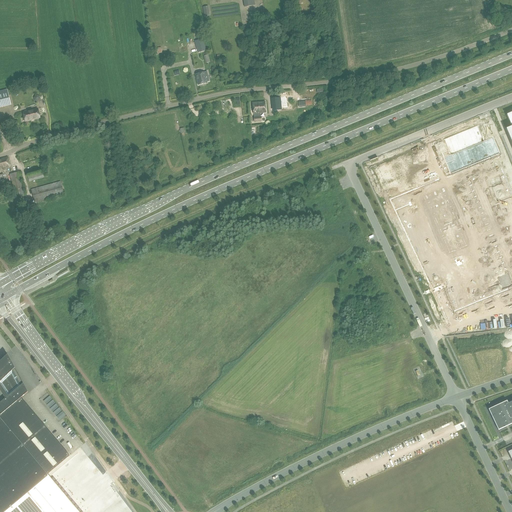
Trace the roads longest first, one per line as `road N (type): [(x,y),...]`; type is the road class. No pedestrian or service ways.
road 1 (primary): [(511,55),(180,191),(0,283)]
road 2 (primary): [(6,296),(185,204),(511,69)]
road 3 (unclassified): [(0,154),(196,98),(393,69),(511,30)]
road 4 (tertiary): [(171,511),(6,296)]
road 5 (unclassified): [(215,511),(361,434),(455,396)]
road 6 (tertiary): [(0,305),(163,511)]
road 7 (unclassified): [(455,396),(351,167)]
road 8 (unclassified): [(511,96),(351,167)]
road 9 (unclassified): [(510,511),(455,396)]
